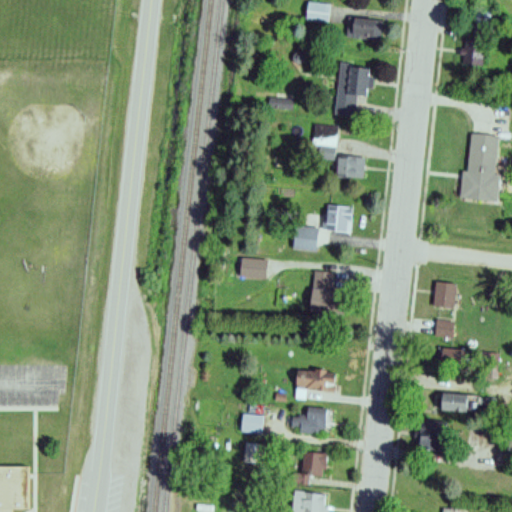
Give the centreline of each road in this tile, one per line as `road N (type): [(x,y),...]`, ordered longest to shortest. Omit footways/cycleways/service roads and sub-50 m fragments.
road 1 (residential): [(79,511),(146,0)]
road 2 (residential): [(371,511),(428,0)]
